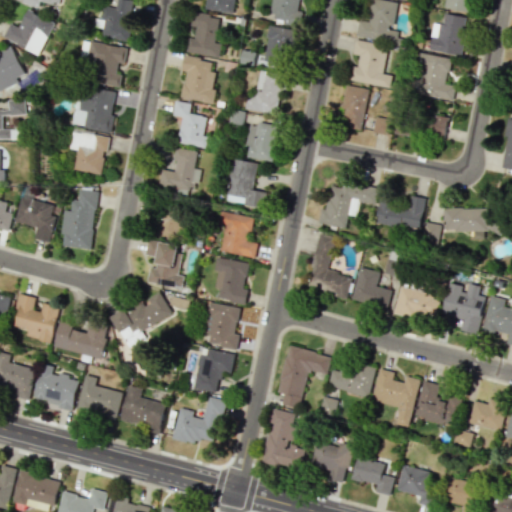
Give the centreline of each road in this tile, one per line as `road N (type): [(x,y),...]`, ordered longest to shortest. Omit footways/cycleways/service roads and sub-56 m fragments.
road 1 (residential): [(337,0),(229,511)]
road 2 (residential): [(504,0),(471,162),(462,171),(309,145)]
road 3 (tertiary): [(0,428),(315,511)]
road 4 (residential): [(168,0),(115,269),(103,282)]
road 5 (residential): [(277,310),(511,372)]
